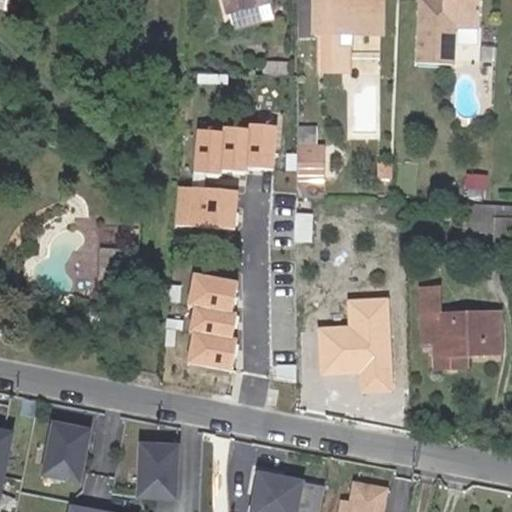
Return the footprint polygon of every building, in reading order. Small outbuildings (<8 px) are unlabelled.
[(217,0),(220,12),(263,1),(262,0),(217,0)] [(375,29),(374,0),(319,0),(320,7),(318,7),(315,7),(314,65),(347,67),(348,41),(336,40),(337,29),(348,29),(375,29)] [(415,1),(413,63),(450,64),(451,28),(475,28),(475,0),(438,0),(438,3),(438,7),(428,7),(425,2),(415,1)] [(348,41),(348,29),(337,29),(336,40),(348,41)] [(222,134),(196,132),(192,175),(221,177),(221,172),(248,175),(249,168),(274,170),(278,127),(249,125),(249,131),(222,129),(222,134)] [(320,142),(295,142),(295,171),(319,171),(320,142)] [(376,162),(376,175),(391,175),(391,163),(376,162)] [(295,171),(295,182),(319,182),(319,171),(295,171)] [(484,178),(464,177),(464,191),(484,191),(484,178)] [(237,193),(179,189),(176,228),(235,233),(237,193)] [(494,209),(463,207),(462,234),(494,235),(494,222),(494,209)] [(310,217),(295,215),(295,244),(309,244),(310,217)] [(494,222),(494,235),(494,247),(511,246),(511,229),(511,222),(494,222)] [(237,283),(195,274),(188,307),(195,308),(190,333),(196,334),(190,364),(230,372),(237,342),(232,341),(237,317),(231,316),(237,283)] [(416,289),(420,346),(433,346),(434,369),(464,369),(464,357),(500,355),(499,314),(439,315),(438,288),(416,289)] [(388,300),(348,302),(349,328),(318,330),(320,378),(360,376),(361,396),(393,394),(388,300)] [(89,430),(48,422),(37,479),(78,487),(89,430)] [(0,487),(12,432),(0,430),(0,487)] [(178,446),(135,444),(133,502),(175,504),(178,446)] [(255,472),(247,511),(295,511),(302,482),(255,472)] [(382,511),(386,490),(349,484),(345,503),(340,502),(338,511),(382,511)]
